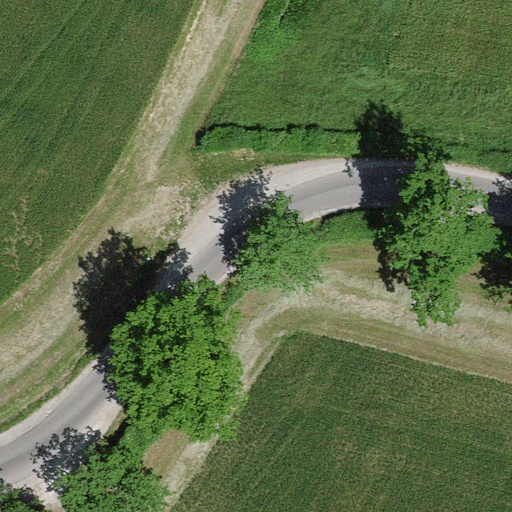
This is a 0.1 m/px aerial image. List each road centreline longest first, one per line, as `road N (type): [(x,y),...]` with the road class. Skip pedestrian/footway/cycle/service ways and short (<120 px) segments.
road 1 (unclassified): [(511,200),(452,184),(389,183),(346,188),(258,223),(217,251),(96,387),(0,458)]
road 2 (track): [(96,387),(65,511)]
